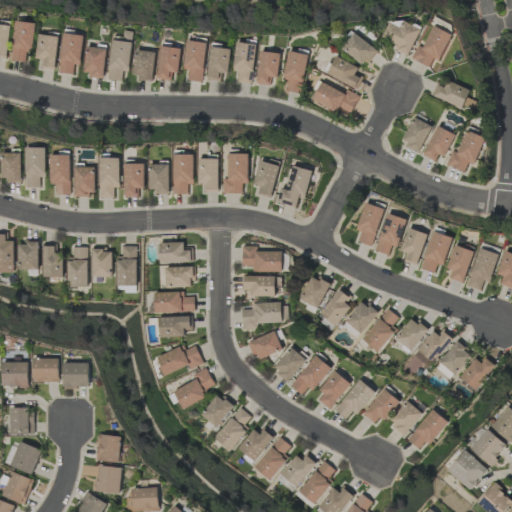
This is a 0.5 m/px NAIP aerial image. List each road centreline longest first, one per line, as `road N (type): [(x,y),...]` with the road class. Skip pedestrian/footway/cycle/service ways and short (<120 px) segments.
road 1 (residential): [(0,85),(107,109),(275,116),(421,182),(511,203)]
road 2 (residential): [(0,205),(81,222),(262,222),(389,283),(503,322)]
road 3 (residential): [(220,216),(223,350),(281,409),(377,463)]
road 4 (residential): [(483,0),(507,124),(506,203)]
road 5 (residential): [(394,94),(312,243)]
